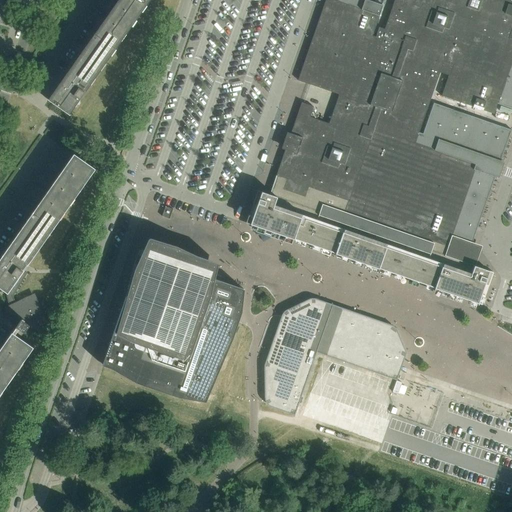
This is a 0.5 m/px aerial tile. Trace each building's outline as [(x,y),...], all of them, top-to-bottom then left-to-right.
[(119,0),(67,75),(49,100),(48,100),(69,114),(69,115),(149,0),(119,0)] [(285,149),(276,175),(287,179),(283,189),(448,247),(451,236),(471,243),(471,244),(472,244),(484,209),(495,176),(497,177),(500,168),(502,162),(500,162),(511,129),(511,130),(434,103),(423,134),(419,133),(447,52),(456,55),(454,59),(452,58),(449,67),(451,68),(442,96),(489,113),(489,112),(494,114),(497,104),(511,108),(511,0),(394,0),(384,29),(379,27),(369,57),(365,56),(383,5),(367,0),(325,0),(303,67),(298,80),(310,85),(310,84),(310,85),(339,94),(329,124),(310,117),(313,107),(304,103),(303,103),(302,102),(290,134),(288,134),(287,138),(283,148),(285,149)] [(0,348),(0,393),(33,347),(20,338),(23,333),(24,333),(29,326),(49,329),(33,296),(16,304),(13,297),(27,273),(23,270),(27,264),(95,169),(94,168),(76,156),(74,154),(73,154),(0,257),(0,287),(7,293),(6,294),(9,307),(6,309),(8,322),(18,324),(12,333),(11,333),(0,348)] [(257,206),(250,224),(294,240),(294,239),(323,249),(322,250),(326,251),(331,253),(331,252),(335,253),(335,254),(379,269),(434,288),(478,304),(485,285),(488,286),(493,272),(465,262),(464,262),(445,255),(448,247),(283,189),(287,179),(276,175),(270,195),(258,190),(253,204),(257,206)] [(169,219),(170,219),(174,209),(173,209),(173,210),(166,207),(166,206),(162,216),(163,217),(163,216),(169,218),(169,219)] [(127,294),(109,346),(102,365),(111,368),(119,373),(136,383),(178,397),(205,402),(205,401),(206,401),(233,338),(241,312),(244,289),(215,279),(214,279),(218,263),(197,256),(177,247),(151,239),(150,239),(149,239),(148,240),(143,251),(142,250),(141,250),(140,251),(139,251),(139,252),(135,261),(127,294)] [(264,367),(264,369),(264,370),(265,397),(265,398),(265,399),(266,399),(266,400),(267,401),(268,402),(268,403),(269,403),(270,403),(271,404),(272,404),(296,412),(316,352),(333,305),(316,299),(315,299),(314,299),(313,299),(312,299),(311,299),(310,300),(287,311),(286,311),(286,312),(285,312),(284,313),(283,313),(283,314),(282,315),(266,360),(265,362),(265,363),(264,365),(264,367)] [(333,305),(316,352),(397,380),(406,352),(397,330),(396,329),(396,328),(395,327),(394,326),(393,326),(393,325),(392,325),(391,325),(333,305)] [(393,392),(409,396),(412,387),(397,382),(393,392)]
